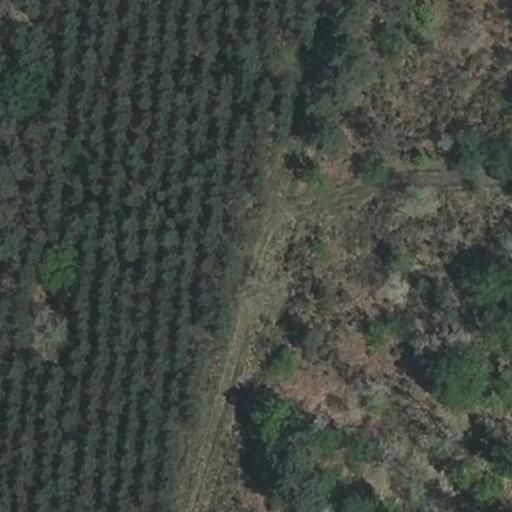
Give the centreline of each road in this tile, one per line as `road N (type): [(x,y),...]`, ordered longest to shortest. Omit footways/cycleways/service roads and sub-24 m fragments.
road 1 (track): [(511,183),(292,179),(316,0)]
road 2 (track): [(292,179),(167,511)]
